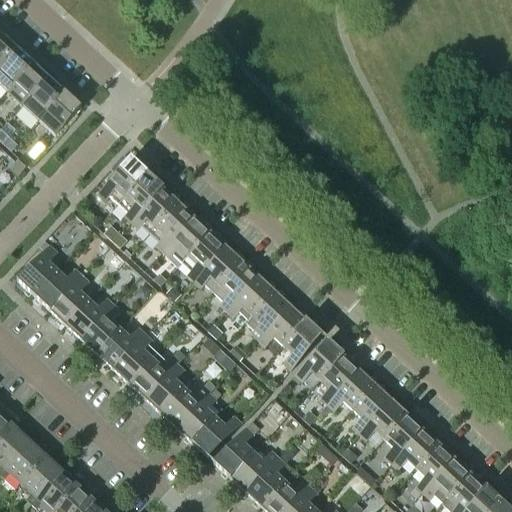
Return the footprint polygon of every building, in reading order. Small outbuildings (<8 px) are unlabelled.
[(0,69),(17,52),(1,37),(0,37),(0,69)] [(0,88),(6,95),(33,66),(17,52),(0,69),(0,88)] [(22,109),(49,81),(33,66),(6,95),(22,109)] [(38,124),(64,96),(49,81),(22,109),(38,124)] [(55,139),(81,111),(64,96),(38,124),(55,139)] [(32,163),(25,156),(19,163),(26,170),(32,163)] [(118,208),(147,177),(130,161),(98,196),(105,204),(109,199),(118,208)] [(23,173),(16,166),(10,173),(17,180),(23,173)] [(130,226),(163,191),(147,177),(118,208),(127,216),(123,220),(130,226)] [(149,238),(178,206),(163,191),(130,226),(137,233),(140,229),(149,238)] [(161,256),(194,221),(178,206),(149,238),(158,246),(154,249),(161,256)] [(181,267),(210,235),(194,221),(161,256),(169,262),(172,259),(181,267)] [(193,285),(225,249),(210,235),(181,267),(189,275),(186,279),(193,285)] [(33,300),(56,274),(47,266),(56,256),(49,249),(16,284),(33,300)] [(213,296),(242,265),(225,249),(193,285),(200,292),(204,288),(213,296)] [(226,315),(258,280),(242,265),(213,296),(222,305),(219,308),(226,315)] [(48,314),(81,279),(74,273),(65,282),(56,274),(33,300),(48,314)] [(64,329),(88,303),(79,295),(88,286),(81,279),(48,314),(64,329)] [(250,320),(274,295),(258,280),(226,315),(233,321),(236,318),(244,326),(250,320)] [(257,344),(290,309),(274,295),(250,320),(259,328),(250,338),(257,344)] [(80,344),(113,309),(106,302),(97,312),(88,303),(64,329),(80,344)] [(96,359),(120,333),(111,325),(120,315),(113,309),(80,344),(96,359)] [(282,349),(306,324),(290,309),(257,344),(264,351),(273,341),(282,349)] [(290,374),(322,339),(306,324),(282,349),(291,357),(282,367),(290,374)] [(112,373),(145,338),(138,331),(129,341),(120,333),(96,359),(112,373)] [(128,388),(151,362),(142,354),(152,344),(145,338),(112,373),(128,388)] [(344,359),(327,343),(294,378),(302,385),(311,376),(320,384),(344,359)] [(326,408),(359,373),(344,359),(320,384),(328,392),(319,402),(326,408)] [(144,403),(176,368),(169,361),(160,371),(151,362),(128,388),(144,403)] [(160,418),(189,386),(180,378),(184,374),(176,368),(144,403),(160,418)] [(351,413),(375,388),(359,373),(326,408),(334,415),(342,405),(351,413)] [(176,432),(208,397),(201,391),(198,394),(189,386),(160,418),(176,432)] [(358,438),(391,403),(375,388),(351,413),(360,422),(351,431),(358,438)] [(191,447),(215,422),(206,413),(215,404),(208,397),(176,432),(191,447)] [(407,417),(391,403),(358,438),(365,444),(374,435),(383,443),(407,417)] [(0,443),(17,425),(12,421),(9,424),(0,416),(0,443)] [(407,417),(383,443),(392,451),(383,461),(390,468),(423,432),(407,417)] [(208,462),(240,427),(233,420),(224,430),(215,422),(191,447),(208,462)] [(0,476),(30,444),(19,434),(22,430),(17,425),(0,443),(0,476)] [(252,457),(244,449),(252,439),(245,431),(212,466),(229,482),(252,457)] [(415,473),(439,447),(423,432),(390,468),(397,474),(406,464),(415,473)] [(20,486),(49,455),(44,450),(41,454),(30,444),(0,476),(0,479),(3,482),(9,476),(20,486)] [(422,497),(454,462),(439,447),(415,473),(424,481),(415,490),(422,497)] [(245,497),(277,461),(270,455),(267,458),(258,450),(252,457),(229,482),(245,497)] [(30,508),(62,474),(51,463),(54,460),(49,455),(20,486),(31,497),(25,503),(30,508)] [(260,511),(284,486),(275,477),(284,468),(277,461),(245,497),(260,511)] [(442,507),(470,476),(454,462),(422,497),(429,503),(433,499),(442,507)] [(47,511),(55,511),(81,484),(76,480),(73,484),(62,474),(30,508),(35,511),(41,506),(47,511)] [(466,511),(486,491),(470,476),(442,507),(447,502),(455,510),(453,511),(466,511)] [(84,511),(94,503),(83,493),(86,489),(81,484),(55,511),(84,511)] [(261,511),(289,511),(309,491),(302,484),(293,494),(284,486),(260,511),(261,511)] [(312,511),(307,507),(316,497),(309,491),(289,511),(312,511)] [(496,511),(502,506),(486,491),(466,511),(496,511)] [(110,511),(107,509),(105,511),(103,511),(94,503),(84,511),(110,511)]
